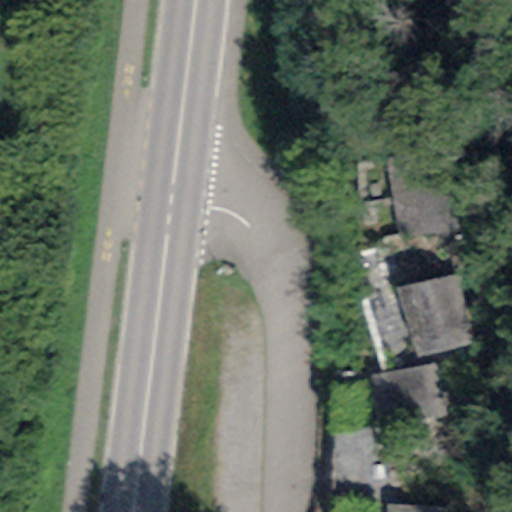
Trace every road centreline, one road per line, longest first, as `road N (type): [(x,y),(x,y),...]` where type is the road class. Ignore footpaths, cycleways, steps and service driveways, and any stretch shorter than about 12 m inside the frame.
road 1 (residential): [(170,201),(250,226),(286,278),(284,511)]
road 2 (secondary): [(134,511),(170,201)]
road 3 (secondary): [(170,201),(195,0)]
